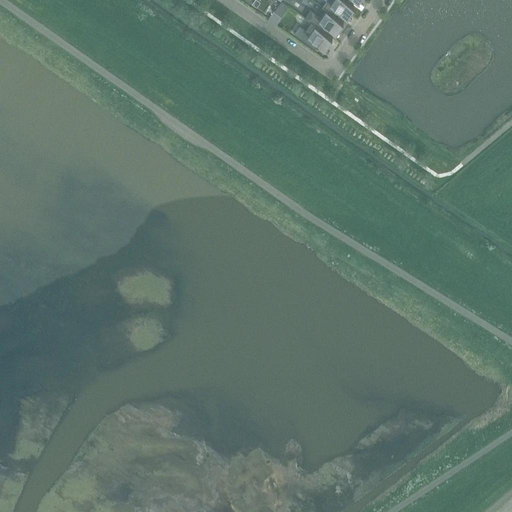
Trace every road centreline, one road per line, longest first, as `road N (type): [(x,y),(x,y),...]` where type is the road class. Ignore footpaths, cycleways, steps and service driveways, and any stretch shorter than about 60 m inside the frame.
road 1 (unclassified): [(1,0),(327,227),(511,339)]
road 2 (residential): [(226,0),(326,71),(377,0)]
road 3 (unclassified): [(392,511),(511,432)]
